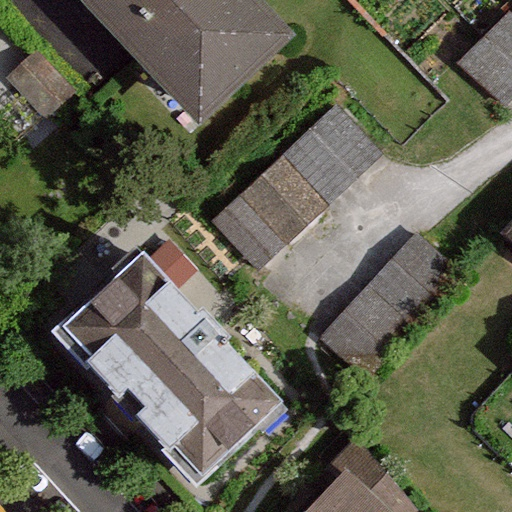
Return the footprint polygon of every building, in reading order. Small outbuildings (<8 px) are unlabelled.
[(231,0),(41,0),(193,158),(292,64),(231,0)] [(511,11),(462,61),(509,107),(511,103),(511,11)] [(323,119),(201,241),(253,293),(375,171),(323,119)] [(511,223),(480,258),(511,287),(511,223)] [(406,246),(311,345),(362,394),(457,295),(406,246)] [(163,273),(55,368),(183,511),(208,511),(280,449),(197,356),(161,315),(183,296),(163,273)] [(407,511),(348,451),(329,469),(349,491),(327,511),(407,511)]
